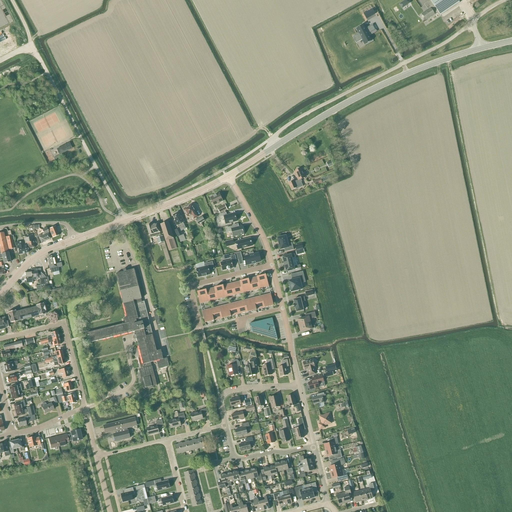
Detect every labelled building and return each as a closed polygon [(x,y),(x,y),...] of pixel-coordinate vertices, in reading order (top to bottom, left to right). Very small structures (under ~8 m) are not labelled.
[(410,4),(407,0),(406,0),(399,5),(402,10),(410,4)] [(428,0),(429,0),(424,4),(428,10),(422,14),(426,20),(435,15),(434,14),(437,12),(441,18),(460,5),(456,0),(428,0)] [(362,39),(365,44),(371,41),(370,37),(368,35),(376,31),(373,25),(365,29),(363,25),(357,29),(359,34),(356,36),(359,41),(362,39)] [(72,149),(69,143),(57,150),(59,155),(72,149)] [(139,161),(141,166),(149,162),(146,157),(139,161)] [(303,174),(301,169),(295,172),(298,180),(294,182),(293,181),(289,183),(291,190),(296,188),(296,189),(303,187),(301,182),(302,182),(301,180),(305,178),(305,177),(306,176),(305,173),(303,174)] [(213,196),(210,198),(214,206),(223,201),(219,193),(216,195),(213,196)] [(191,205),(183,209),(188,217),(193,214),(194,217),(197,216),(196,212),(191,205)] [(174,220),(177,226),(184,222),(181,217),(180,217),(178,212),(172,215),(175,220),(174,220)] [(227,215),(226,213),(219,214),(220,218),(224,217),(226,224),(237,221),(235,213),(227,215)] [(160,224),(166,241),(169,251),(177,248),(168,222),(160,224)] [(151,225),(147,226),(149,235),(150,235),(151,238),(161,235),(160,232),(157,224),(152,225),(151,225)] [(59,235),(55,226),(49,229),(52,238),(59,235)] [(242,227),(236,228),(235,226),(226,228),(227,232),(232,231),(233,237),(237,236),(237,235),(244,234),(242,227)] [(47,228),(42,230),(43,233),(38,236),(36,237),(38,245),(42,244),(41,243),(50,239),(48,233),(49,233),(47,228)] [(6,237),(9,250),(14,249),(12,241),(14,240),(12,230),(8,231),(9,237),(6,237)] [(0,258),(2,258),(3,264),(10,262),(3,232),(0,233),(0,258)] [(24,241),(25,244),(26,243),(28,249),(35,248),(34,244),(36,243),(35,240),(34,240),(32,235),(23,237),(24,241)] [(280,249),(284,248),(285,252),(293,250),(292,243),(287,244),(285,236),(278,238),(280,249)] [(236,242),(237,246),(238,250),(252,246),(250,238),(236,242)] [(28,249),(26,243),(25,244),(24,241),(16,243),(18,255),(29,252),(28,249)] [(249,253),(250,256),(245,257),(247,265),(260,261),(258,254),(254,255),(253,252),(249,253)] [(294,254),(291,255),(288,256),(282,257),(286,272),(294,270),(294,269),(301,268),(300,265),(294,266),(291,258),(295,257),(294,254)] [(230,269),(233,268),(232,262),(236,261),(235,255),(230,256),(231,260),(220,263),(222,271),(227,269),(227,270),(230,269)] [(53,256),(48,257),(49,259),(47,259),(50,269),(52,268),(54,276),(60,275),(56,261),(55,261),(53,256)] [(209,269),(210,268),(210,270),(214,269),(212,262),(204,264),(205,267),(196,269),(198,277),(202,276),(202,277),(206,276),(206,275),(210,274),(209,269)] [(33,283),(33,280),(38,280),(38,279),(39,279),(41,278),(41,275),(38,275),(37,269),(31,270),(31,271),(25,272),(26,279),(26,284),(33,283)] [(140,369),(139,369),(143,389),(145,390),(153,388),(154,386),(157,386),(152,366),(151,362),(157,361),(159,369),(169,366),(167,358),(163,359),(161,350),(157,351),(144,301),(135,304),(134,301),(142,299),(134,269),(126,271),(126,269),(123,269),(124,272),(116,274),(127,318),(124,318),(125,323),(86,333),(87,336),(89,335),(91,342),(135,331),(141,357),(137,358),(140,369)] [(300,282),(304,281),(305,282),(302,272),(293,274),(295,274),(296,279),(289,281),(290,287),(289,288),(290,291),(291,290),(291,292),(302,289),(300,282)] [(266,274),(257,277),(260,289),(263,288),(263,287),(265,286),(268,285),(268,287),(269,287),(266,274)] [(47,277),(41,278),(39,279),(40,286),(36,287),(36,288),(33,289),(33,292),(45,289),(45,288),(49,287),(47,277)] [(257,277),(248,279),(252,291),(251,290),(254,289),(255,289),(254,289),(256,288),(256,289),(257,288),(259,288),(260,289),(257,277)] [(248,279),(240,281),(243,293),(246,292),(246,291),(248,291),(248,290),(251,290),(251,291),(252,291),(248,279)] [(240,281),(232,283),(235,295),(234,294),(237,293),(238,293),(239,293),(240,293),(243,292),(243,293),(240,281)] [(232,283),(223,285),(226,297),(226,296),(229,295),(231,295),(234,294),(234,295),(235,295),(232,283)] [(223,285),(215,287),(218,300),(218,298),(220,298),(221,298),(221,297),(222,297),(223,298),(226,297),(226,298),(226,297),(223,285)] [(215,287),(206,289),(209,302),(209,300),(212,300),(214,299),(217,298),(218,300),(215,287)] [(206,289),(197,292),(201,304),(201,303),(203,302),(204,302),(206,301),(206,303),(206,302),(209,302),(206,289)] [(262,295),(265,308),(274,306),(271,293),(270,293),(271,295),(268,295),(267,295),(267,296),(266,296),(265,295),(262,296),(262,295)] [(254,298),(253,298),(256,310),(265,308),(262,295),(262,296),(262,297),(259,298),(259,297),(259,298),(257,298),(254,299),(254,298)] [(293,300),(294,304),(295,308),(296,312),(303,310),(301,302),(305,301),(304,297),(300,298),(293,300)] [(245,300),(248,312),(256,310),(253,298),(254,299),(251,300),(251,299),(250,300),(251,300),(249,300),(248,299),(245,300)] [(237,302),(236,302),(240,314),(248,312),(245,300),(245,301),(242,302),(240,302),(237,303),(237,302)] [(228,304),(231,316),(240,314),(236,302),(237,303),(234,304),(233,304),(232,304),(231,304),(231,305),(228,305),(228,304)] [(15,310),(8,312),(8,315),(9,320),(10,323),(46,314),(43,303),(36,305),(36,307),(16,312),(15,310)] [(220,306),(223,318),(231,316),(228,304),(225,305),(225,306),(223,307),(223,306),(223,307),(220,307),(220,306)] [(211,308),(214,320),(223,318),(220,306),(219,306),(220,307),(217,308),(215,309),(214,309),(212,309),(211,308)] [(203,310),(202,310),(205,323),(214,320),(211,308),(208,309),(208,310),(206,311),(203,312),(203,310)] [(298,319),(300,326),(309,323),(309,320),(316,318),(315,312),(305,315),(306,318),(298,319)] [(269,327),(272,318),(249,324),(252,332),(278,340),(275,329),(269,327)] [(309,323),(300,326),(301,331),(315,328),(314,326),(310,327),(309,323)] [(44,343),(48,342),(48,341),(59,338),(57,331),(51,333),(52,337),(47,338),(47,339),(43,340),(44,343)] [(59,338),(48,341),(48,342),(48,343),(53,342),(54,346),(61,344),(59,338)] [(1,352),(2,357),(6,357),(6,358),(11,356),(10,352),(13,351),(14,352),(17,351),(16,349),(22,347),(21,341),(3,346),(4,351),(1,352)] [(49,362),(53,361),(52,360),(64,357),(62,350),(55,352),(56,356),(52,357),(52,358),(49,359),(48,359),(49,362)] [(52,360),(53,361),(53,363),(58,362),(59,365),(65,363),(64,357),(52,360)] [(227,366),(230,376),(238,374),(236,367),(240,366),(239,359),(233,361),(234,365),(227,366)] [(246,366),(248,376),(255,374),(253,366),(257,365),(256,359),(249,361),(250,365),(246,366)] [(267,365),(262,366),(264,376),(272,375),(270,366),(273,365),(272,359),(266,360),(267,365)] [(278,367),(280,376),(287,375),(286,367),(289,366),(287,360),(282,361),(283,366),(278,367)] [(305,370),(308,369),(309,376),(316,374),(314,367),(315,367),(313,360),(310,361),(309,360),(306,361),(306,362),(303,362),(305,370)] [(4,364),(6,373),(14,371),(12,366),(18,365),(17,361),(12,363),(11,362),(9,363),(8,361),(5,362),(5,364),(4,364)] [(69,377),(67,368),(58,370),(58,373),(61,373),(62,378),(69,377)] [(7,377),(8,383),(17,381),(16,377),(17,377),(18,378),(20,377),(20,374),(7,377)] [(311,379),(312,382),(308,383),(310,390),(319,387),(318,383),(322,382),(321,376),(311,379)] [(66,388),(67,391),(72,390),(70,382),(63,384),(64,389),(66,388)] [(9,387),(11,393),(18,392),(18,389),(21,388),(20,385),(9,387)] [(312,399),(314,405),(324,403),(323,399),(326,398),(324,392),(317,394),(318,397),(312,399)] [(75,403),(74,398),(75,398),(75,395),(73,395),(68,396),(65,397),(61,397),(63,402),(69,401),(70,404),(75,403)] [(294,395),(287,397),(289,406),(293,406),(294,408),(296,407),(297,412),(301,411),(299,404),(296,404),(294,395)] [(261,396),(255,398),(257,407),(260,406),(261,409),(264,408),(261,396)] [(269,398),(272,408),(280,406),(278,396),(269,398)] [(232,407),(241,404),(239,398),(230,400),(232,407)] [(14,405),(15,411),(22,409),(22,407),(25,407),(24,401),(20,402),(21,403),(14,405)] [(51,404),(46,406),(45,404),(44,403),(41,405),(40,406),(41,408),(42,408),(45,413),(54,409),(51,404)] [(206,409),(200,410),(201,411),(191,414),(193,421),(203,419),(202,415),(208,413),(206,409)] [(244,418),(243,411),(235,413),(235,414),(231,415),(233,420),(237,419),(237,420),(244,418)] [(186,420),(184,413),(178,414),(179,419),(169,421),(171,428),(181,426),(180,422),(186,420)] [(324,425),(331,423),(330,418),(329,413),(325,414),(325,415),(320,417),(322,423),(319,424),(320,429),(325,428),(324,425)] [(34,414),(29,416),(25,417),(25,418),(17,420),(19,427),(26,425),(26,423),(36,421),(34,415),(35,415),(34,414)] [(115,431),(116,434),(113,434),(115,441),(130,438),(129,431),(128,431),(127,428),(137,425),(135,418),(104,426),(106,433),(115,431)] [(299,428),(295,429),(297,439),(304,437),(302,427),(304,426),(302,419),(298,420),(299,428)] [(164,428),(162,420),(156,421),(157,425),(147,428),(149,435),(159,433),(158,429),(164,428)] [(247,434),(246,427),(249,427),(248,423),(241,424),(242,428),(235,430),(237,437),(247,434)] [(71,434),(67,435),(69,442),(73,441),(73,442),(82,440),(79,430),(70,432),(71,434)] [(282,438),(283,442),(289,441),(288,437),(287,430),(280,432),(281,439),(282,438)] [(340,433),(333,434),(334,440),(343,438),(341,432),(340,433)] [(69,442),(67,435),(67,434),(48,439),(51,449),(66,445),(65,443),(69,442)] [(266,435),(266,436),(263,436),(264,441),(267,441),(268,444),(274,442),(272,434),(266,435)] [(35,439),(35,437),(27,438),(29,448),(31,447),(32,448),(35,447),(35,446),(40,445),(39,438),(35,439)] [(199,438),(199,439),(195,440),(198,449),(205,447),(202,437),(199,438)] [(254,443),(252,437),(245,439),(246,443),(239,445),(241,452),(251,449),(250,444),(254,443)] [(20,439),(14,441),(17,449),(20,448),(21,451),(24,451),(23,447),(22,447),(20,439)] [(195,440),(195,439),(192,440),(192,441),(189,442),(191,451),(198,449),(195,440)] [(188,441),(185,442),(185,443),(182,443),(184,452),(191,451),(189,442),(188,441)] [(324,445),(325,450),(335,448),(334,442),(324,445)] [(0,458),(1,459),(0,456),(0,455),(0,454),(4,453),(5,457),(9,456),(8,451),(7,452),(5,443),(0,444),(0,458)] [(175,445),(177,454),(184,452),(182,443),(178,443),(178,444),(175,445)] [(363,453),(360,446),(354,448),(354,450),(352,451),(353,455),(359,454),(363,453)] [(335,448),(325,450),(327,456),(334,455),(335,459),(342,457),(340,450),(336,451),(335,448)] [(298,469),(303,468),(303,467),(312,464),(311,458),(307,459),(307,455),(299,457),(300,461),(302,461),(303,465),(298,466),(298,469)] [(336,465),(329,467),(331,473),(341,470),(340,466),(345,465),(344,458),(335,460),(336,465)] [(286,460),(280,462),(283,471),(284,471),(286,470),(287,474),(293,472),(292,468),(288,469),(286,460)] [(284,471),(283,471),(280,462),(274,463),(275,465),(277,472),(281,471),(282,475),(284,474),(284,471)] [(303,467),(303,468),(304,471),(299,472),(300,475),(298,475),(299,479),(306,477),(305,472),(314,470),(312,464),(303,467)] [(269,466),(272,476),(271,476),(272,480),(274,479),(273,475),(277,474),(277,472),(275,465),(269,466)] [(268,477),(271,476),(272,476),(269,466),(263,468),(264,470),(261,471),(263,481),(266,481),(269,480),(268,477)] [(256,468),(250,469),(252,479),(253,478),(256,478),(257,481),(262,480),(260,470),(257,471),(256,468)] [(253,478),(252,479),(250,469),(244,471),(247,480),(250,479),(251,483),(254,482),(253,478)] [(186,480),(195,477),(196,477),(195,474),(194,474),(193,470),(184,473),(186,480)] [(238,470),(232,472),(234,481),(238,480),(240,486),(243,485),(242,481),(241,482),(238,472),(238,470)] [(343,476),(341,470),(331,473),(332,478),(339,477),(340,481),(348,479),(347,475),(343,476)] [(238,472),(241,482),(242,481),(245,481),(246,484),(248,484),(247,480),(244,471),(238,472)] [(231,482),(234,481),(232,472),(226,473),(229,483),(228,483),(229,487),(232,486),(231,482)] [(229,483),(226,473),(220,475),(222,482),(217,483),(219,489),(226,487),(225,484),(228,483),(229,483)] [(187,486),(197,484),(197,481),(196,481),(195,477),(186,480),(187,486)] [(168,481),(159,483),(160,490),(170,488),(168,481)] [(305,486),(306,489),(308,499),(314,498),(313,491),(317,490),(315,483),(305,486)] [(189,493),(198,491),(199,491),(198,488),(197,488),(197,484),(187,486),(189,493)] [(370,489),(364,490),(367,500),(373,498),(371,491),(374,490),(372,484),(369,485),(370,489)] [(302,501),(308,499),(306,489),(302,490),(301,486),(294,488),(296,495),(300,493),(302,501)] [(345,493),(342,494),(345,503),(350,502),(349,495),(351,495),(349,486),(344,488),(345,493)] [(129,492),(121,494),(123,502),(133,499),(132,495),(135,495),(133,488),(128,489),(129,492)] [(284,496),(286,505),(292,503),(290,497),(294,496),(292,489),(286,491),(287,495),(284,496)] [(364,490),(359,491),(361,501),(367,500),(364,490)] [(199,495),(198,491),(189,493),(191,500),(200,498),(201,498),(200,495),(199,495)] [(361,501),(359,491),(353,493),(356,503),(361,501)] [(286,505),(284,496),(280,497),(279,493),(273,494),(275,501),(278,500),(280,506),(286,505)] [(339,505),(345,503),(342,494),(337,495),(339,505)] [(164,505),(174,503),(172,496),(162,498),(164,505)] [(192,507),(202,504),(202,501),(201,502),(200,498),(191,500),(192,507)] [(258,498),(256,499),(259,511),(264,510),(262,501),(259,502),(258,498)] [(251,502),(248,502),(250,507),(252,507),(253,511),(256,511),(259,511),(256,499),(254,499),(254,503),(251,504),(251,502)] [(242,502),(240,503),(242,511),(248,511),(247,508),(250,507),(248,502),(246,503),(246,505),(243,506),(242,502)]
